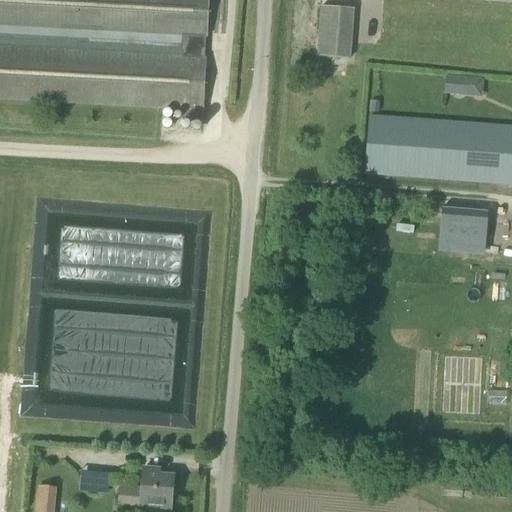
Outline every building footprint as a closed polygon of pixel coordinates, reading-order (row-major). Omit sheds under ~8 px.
[(0,0),(0,99),(181,110),(181,121),(201,123),(202,111),(203,111),(205,61),(204,61),(206,37),(207,37),(208,0),(0,0)] [(355,12),(321,9),(317,58),(351,61),(355,12)] [(481,99),(483,81),(445,76),(443,94),(481,99)] [(378,103),(370,102),(369,114),(377,115),(378,103)] [(511,187),(511,130),(369,118),(365,174),(511,187)] [(482,245),(485,213),(445,210),(442,241),(482,245)] [(159,476),(159,471),(143,469),(141,491),(120,489),(119,507),(140,508),(139,511),(170,511),(173,477),(159,476)] [(53,511),(56,489),(39,487),(35,511),(53,511)]
